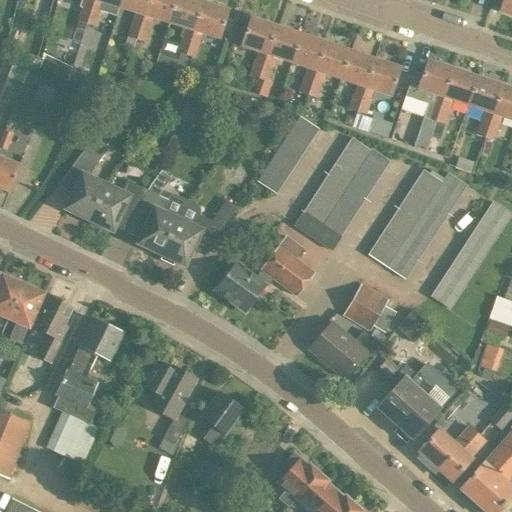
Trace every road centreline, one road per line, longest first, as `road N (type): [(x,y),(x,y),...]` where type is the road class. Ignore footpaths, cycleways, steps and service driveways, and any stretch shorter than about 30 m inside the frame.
road 1 (residential): [(431,511),(271,374),(170,311),(0,227)]
road 2 (residential): [(511,51),(355,0)]
